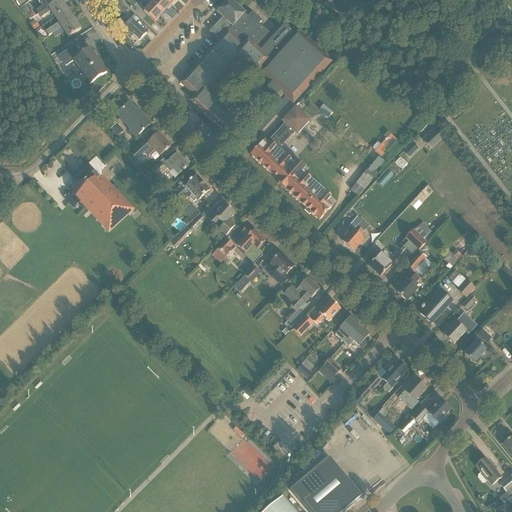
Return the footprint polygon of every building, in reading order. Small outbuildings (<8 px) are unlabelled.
[(36,16),(32,19),(35,22),(51,12),(55,18),(67,10),(60,0),(59,0),(45,10),(39,15),(36,17),(36,16)] [(59,0),(37,0),(42,7),(45,10),(59,0)] [(152,3),(148,0),(141,0),(149,6),(143,12),(154,22),(163,13),(152,3)] [(154,0),(152,3),(163,13),(171,5),(165,0),(154,0)] [(228,2),(225,3),(225,5),(217,13),(222,18),(209,32),(219,41),(180,84),(195,97),(191,102),(225,133),(236,122),(218,105),(223,100),(213,91),(240,61),(251,71),(249,73),(254,77),(259,72),(260,73),(260,74),(268,82),(265,86),(266,99),(280,99),(283,95),(293,104),(331,62),(298,32),(296,34),(284,23),(271,36),(259,25),(261,22),(252,14),(249,17),(248,17),(244,14),(229,0),(228,2)] [(338,0),(324,6),(340,16),(381,0),(380,0),(338,0)] [(115,7),(123,14),(127,9),(120,2),(115,7)] [(48,37),(52,34),(62,28),(74,20),(67,10),(55,18),(58,23),(45,32),(48,37)] [(32,19),(36,16),(32,11),(26,15),(30,21),(32,19)] [(132,20),(129,22),(125,15),(120,20),(125,27),(129,31),(127,33),(131,38),(134,35),(139,41),(146,34),(132,20)] [(68,38),(81,29),(74,20),(62,28),(52,34),(54,38),(60,34),(61,35),(65,32),(68,38)] [(75,46),(58,57),(65,67),(74,61),(90,85),(106,74),(91,51),(91,50),(81,56),(75,46)] [(130,130),(129,132),(135,138),(151,124),(145,117),(144,118),(129,102),(116,115),(130,130)] [(295,107),(282,122),(285,124),(272,138),(281,147),(294,133),(297,135),(310,120),(295,107)] [(104,118),(112,127),(118,122),(110,112),(104,118)] [(111,130),(118,137),(124,132),(117,124),(111,130)] [(424,143),(431,150),(443,139),(435,131),(424,143)] [(143,142),(130,155),(137,162),(147,153),(149,156),(155,150),(160,156),(166,150),(166,151),(167,150),(167,149),(170,147),(158,134),(149,143),(146,145),(143,142)] [(387,140),(393,145),(397,141),(391,135),(387,140)] [(250,156),(276,179),(279,183),(278,184),(305,209),(304,210),(309,215),(310,214),(319,221),(332,207),(318,194),(320,192),(300,174),(305,168),(298,162),(293,167),(265,142),(265,141),(250,156)] [(375,152),(381,157),(391,147),(385,141),(375,152)] [(409,159),(419,150),(413,143),(403,152),(409,159)] [(160,163),(151,171),(158,178),(166,170),(170,173),(173,170),(178,176),(184,170),(184,171),(186,170),(185,169),(188,167),(176,154),(167,163),(163,159),(160,163)] [(102,176),(102,175),(102,171),(102,170),(106,167),(97,158),(72,181),(74,183),(68,189),(72,193),(66,199),(70,204),(76,198),(108,233),(134,209),(102,176)] [(172,192),(174,194),(171,197),(168,194),(164,198),(172,207),(188,192),(197,202),(210,191),(196,176),(184,187),(182,185),(180,187),(178,185),(174,188),(175,189),(172,192)] [(157,189),(163,195),(168,189),(163,183),(157,189)] [(225,204),(214,216),(211,214),(207,218),(207,219),(215,226),(219,221),(223,224),(218,230),(226,237),(235,226),(228,220),(234,213),(225,204)] [(195,212),(183,223),(187,227),(199,216),(195,212)] [(194,230),(195,231),(205,221),(200,217),(188,229),(187,228),(176,239),(181,244),(194,230)] [(357,217),(348,227),(353,231),(342,242),(352,252),(363,240),(360,237),(368,227),(357,217)] [(237,246),(245,254),(252,246),(257,251),(265,243),(259,238),(260,236),(254,230),(252,232),(247,227),(241,233),(245,237),(237,246)] [(413,230),(405,239),(409,242),(403,247),(413,256),(418,251),(426,243),(425,243),(429,238),(418,227),(414,232),(413,230)] [(212,256),(221,264),(233,251),(231,249),(233,246),(227,240),(212,256)] [(380,254),(388,251),(385,244),(377,248),(380,254)] [(387,268),(391,264),(381,254),(380,255),(376,250),(369,257),(373,261),(368,266),(380,277),(388,269),(387,268)] [(469,257),(478,258),(478,250),(469,250),(469,257)] [(419,253),(407,266),(414,272),(416,270),(422,276),(432,265),(426,259),(419,253)] [(282,287),(289,279),(285,276),(294,267),(280,254),(270,265),(277,271),(271,277),(282,287)] [(256,271),(252,267),(244,276),(251,282),(259,274),(256,271)] [(419,280),(411,273),(406,279),(407,281),(396,292),(406,301),(407,301),(408,301),(411,298),(410,297),(417,289),(414,286),(419,280)] [(459,276),(452,283),(458,289),(457,290),(466,298),(474,290),(465,281),(459,276)] [(242,277),(236,286),(245,291),(250,282),(242,277)] [(307,279),(299,288),(296,292),(291,287),(284,295),(290,300),(286,304),(291,308),(290,309),(291,310),(292,309),(296,312),(287,321),(294,328),(305,317),(298,310),(306,302),(306,301),(309,297),(311,299),(319,290),(307,279)] [(267,286),(260,293),(268,300),(275,293),(267,286)] [(439,315),(443,311),(444,312),(452,302),(440,291),(424,308),(423,307),(421,309),(422,310),(419,313),(431,325),(440,316),(439,315)] [(461,306),(467,312),(476,302),(470,296),(461,306)] [(331,301),(319,314),(313,321),(317,325),(323,318),(329,322),(340,310),(331,301)] [(476,326),(463,314),(443,336),(453,345),(465,332),(468,335),(476,326)] [(293,331),(300,337),(313,324),(305,318),(293,331)] [(349,338),(359,327),(350,318),(340,330),(349,338)] [(349,338),(344,343),(348,347),(350,346),(353,342),(358,347),(362,350),(370,342),(366,339),(369,336),(359,327),(349,338)] [(482,331),(478,336),(474,340),(476,342),(464,355),(474,364),(475,364),(475,363),(480,358),(480,359),(480,358),(486,351),(481,346),(484,342),(487,344),(491,339),(482,331)] [(325,365),(323,367),(336,378),(341,371),(335,365),(329,360),(325,365)] [(396,383),(407,371),(407,372),(407,371),(397,362),(386,374),(381,379),(387,385),(383,389),(388,394),(393,389),(392,388),(396,384),(396,383)] [(312,374),(303,365),(297,371),(307,380),(312,374)] [(375,377),(354,400),(359,405),(381,382),(375,377)] [(415,401),(426,389),(427,389),(416,379),(416,380),(405,392),(405,391),(405,392),(415,401)] [(444,418),(443,417),(450,410),(440,401),(428,414),(421,407),(411,418),(419,425),(424,419),(430,424),(434,420),(439,424),(444,418)] [(405,425),(410,429),(415,423),(410,419),(405,425)] [(379,424),(386,430),(389,426),(382,420),(379,424)] [(511,437),(502,445),(511,457),(511,437)] [(329,458),(290,492),(307,511),(343,511),(362,497),(329,458)] [(481,474),(478,476),(478,479),(482,483),(484,484),(487,481),(492,487),(502,479),(486,459),(475,467),(481,474)] [(500,486),(507,494),(511,489),(511,478),(511,477),(500,486)] [(294,511),(282,498),(265,511),(294,511)]
